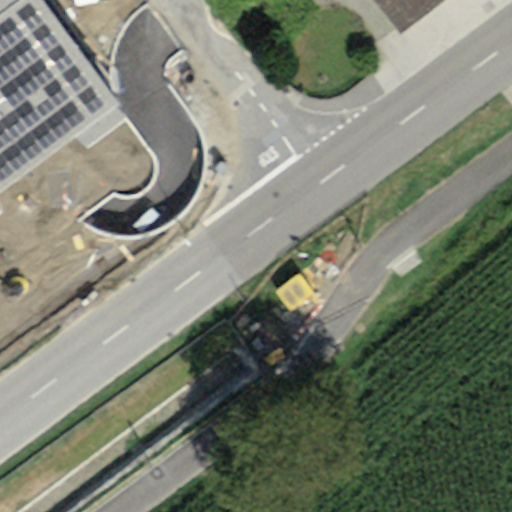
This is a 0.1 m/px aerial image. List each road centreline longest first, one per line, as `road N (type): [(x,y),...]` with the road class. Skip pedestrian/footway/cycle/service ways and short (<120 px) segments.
road 1 (primary): [(0,426),(322,187)]
road 2 (residential): [(170,0),(322,187)]
road 3 (primary): [(322,187),(511,45)]
